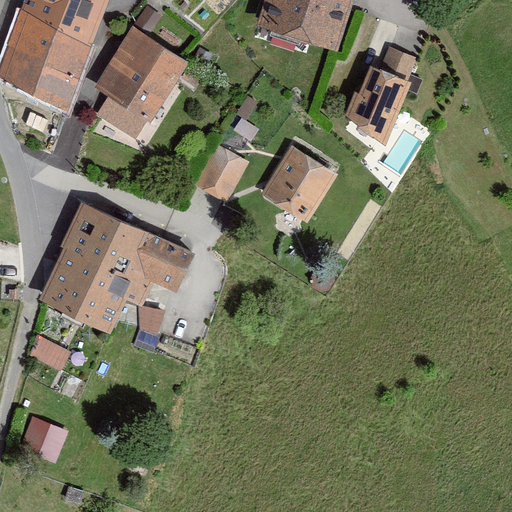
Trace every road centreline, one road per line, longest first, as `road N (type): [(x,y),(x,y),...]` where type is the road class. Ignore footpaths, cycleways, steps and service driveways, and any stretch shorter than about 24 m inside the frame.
road 1 (residential): [(0,160),(14,187),(28,259),(0,435)]
road 2 (unknown): [(14,187),(85,189),(181,219),(195,247),(179,298)]
